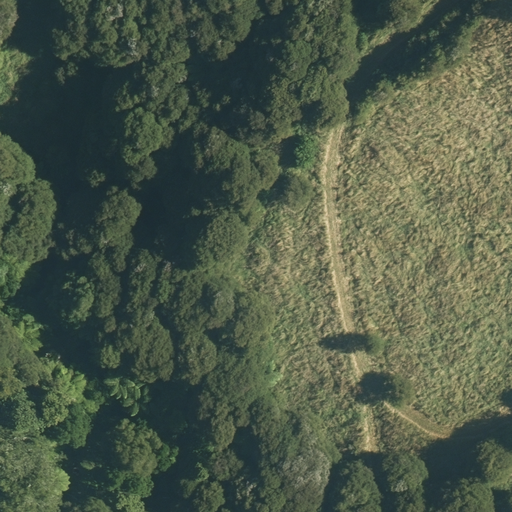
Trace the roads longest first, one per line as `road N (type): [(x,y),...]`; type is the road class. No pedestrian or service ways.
road 1 (track): [(511,420),(486,433),(443,432),(370,381),(355,344),(327,170),(342,105),(450,0)]
road 2 (track): [(370,381),(366,418),(388,505)]
